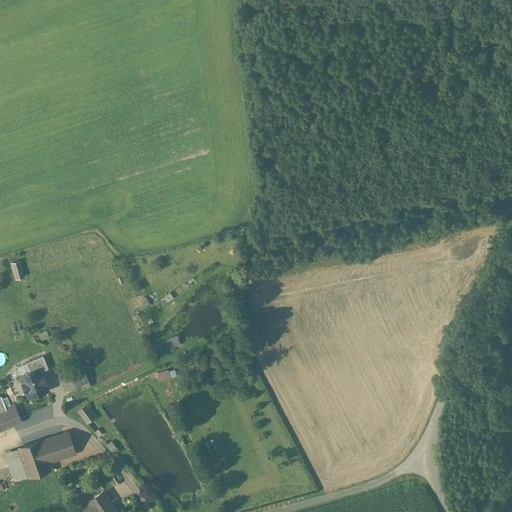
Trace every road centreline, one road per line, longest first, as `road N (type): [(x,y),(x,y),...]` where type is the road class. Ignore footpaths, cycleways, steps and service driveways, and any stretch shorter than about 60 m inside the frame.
road 1 (unclassified): [(424,456),(511,246)]
road 2 (unclassified): [(424,456),(362,488),(276,511)]
